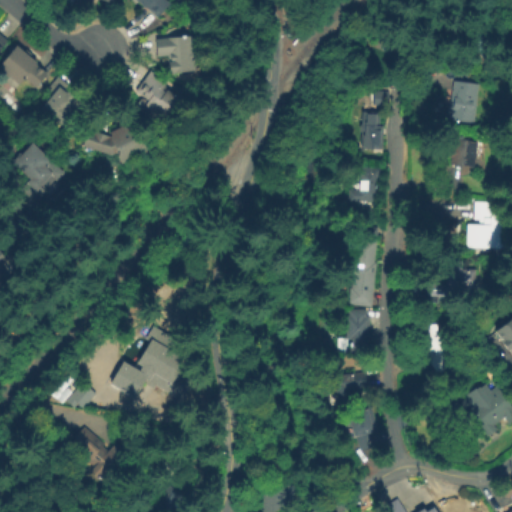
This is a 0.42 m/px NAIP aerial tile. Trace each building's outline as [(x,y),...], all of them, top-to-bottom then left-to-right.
[(163,0),(171,8),(155,23),(132,0),(163,0)] [(0,33),(8,40),(0,49),(0,33)] [(193,37),(196,70),(169,73),(168,54),(157,55),(156,40),(193,37)] [(49,76),(36,90),(24,80),(18,87),(9,79),(0,88),(0,65),(18,46),(49,76)] [(151,73),(184,97),(161,128),(133,107),(141,96),(137,92),(151,73)] [(67,119),(45,139),(26,119),(46,100),(40,94),(58,77),(83,104),(67,119)] [(447,107),(447,106),(450,106),(453,80),(479,83),(474,123),(448,120),(449,115),(446,115),(447,107)] [(373,106),(373,90),(389,90),(388,106),(373,106)] [(361,109),(380,109),(379,123),(381,123),(380,145),(360,144),(361,109)] [(138,121),(150,151),(116,164),(115,159),(79,149),(86,127),(107,133),(138,121)] [(477,142),(474,168),(450,164),(451,157),(449,156),(451,147),(453,147),(455,135),(469,137),(469,141),(477,142)] [(63,174),(35,203),(22,190),(28,183),(10,166),(31,144),(63,174)] [(381,169),(380,178),(377,178),(376,202),(349,201),(350,190),(360,191),(361,168),(381,169)] [(474,219),(475,201),(492,202),(492,222),(484,222),(484,219),(474,219)] [(468,246),(469,223),(490,224),(489,247),(468,246)] [(376,263),(372,307),(349,304),(351,288),(352,288),(353,279),(346,278),(348,262),(355,262),(358,240),(377,242),(375,263),(376,263)] [(0,252),(12,272),(0,279),(0,252)] [(462,262),(462,271),(474,271),(474,281),(461,280),(461,291),(465,291),(465,297),(438,296),(438,302),(419,301),(419,284),(428,285),(428,281),(447,282),(447,278),(441,278),(442,269),(447,270),(448,261),(462,262)] [(372,311),(372,351),(350,351),(350,311),(372,311)] [(511,355),(506,347),(504,349),(498,340),(499,338),(492,329),(511,313),(511,355)] [(439,331),(448,344),(443,348),(454,363),(438,374),(426,356),(421,337),(413,338),(411,325),(426,323),(426,326),(438,324),(439,331)] [(158,357),(189,373),(175,399),(144,382),(158,357)] [(334,390),(328,391),(327,376),(365,371),(367,387),(346,389),(348,403),(336,404),(334,390)] [(511,406),(511,417),(506,422),(502,416),(492,424),(495,428),(486,435),(483,430),(475,436),(459,415),(472,405),(464,393),(474,386),(475,387),(478,384),(479,386),(484,382),(489,389),(496,384),(511,406)] [(373,447),(360,451),(349,414),(372,407),(381,434),(370,437),(373,447)] [(86,427),(112,447),(116,442),(127,451),(104,483),(90,472),(95,466),(70,447),(86,427)] [(183,495),(173,511),(153,511),(146,507),(162,482),(183,495)] [(433,508),(435,511),(419,511),(421,511),(408,492),(420,483),(435,506),(433,507),(433,508)] [(293,485),(292,497),(272,511),(257,511),(261,484),(293,485)] [(488,511),(457,511),(462,509),(461,507),(474,499),(481,511),(479,511),(482,511),(487,509),(488,511)] [(395,500),(403,511),(381,511),(395,500)]
